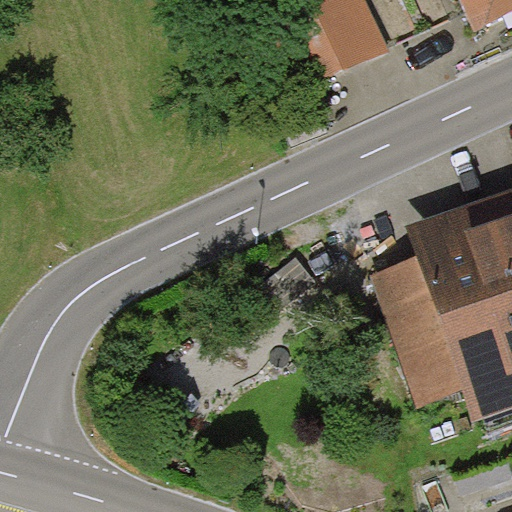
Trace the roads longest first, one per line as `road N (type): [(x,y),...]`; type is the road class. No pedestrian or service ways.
road 1 (tertiary): [(0,461),(57,322),(95,284),(511,90)]
road 2 (tertiary): [(0,473),(129,511)]
